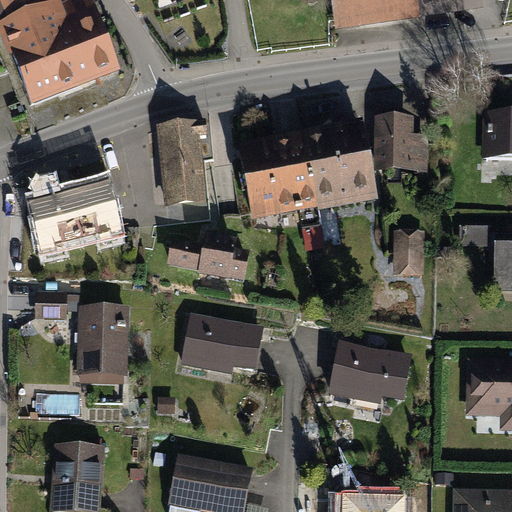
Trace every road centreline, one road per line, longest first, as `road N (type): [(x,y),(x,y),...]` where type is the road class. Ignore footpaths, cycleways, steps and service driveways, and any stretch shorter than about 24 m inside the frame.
road 1 (tertiary): [(249,83),(511,53)]
road 2 (tertiary): [(0,164),(164,103)]
